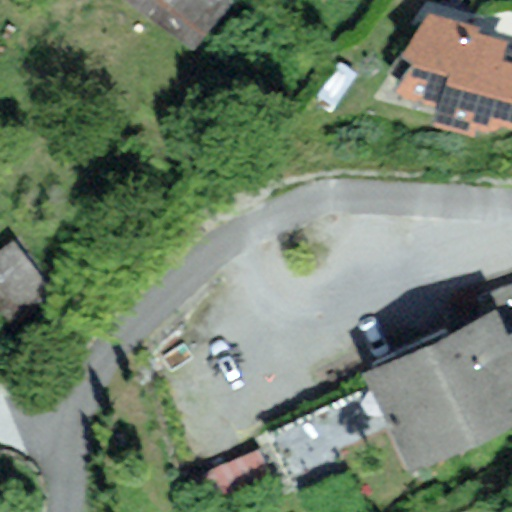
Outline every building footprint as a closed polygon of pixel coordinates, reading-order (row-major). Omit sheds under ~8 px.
[(227,0),(136,0),(196,43),(227,0)] [(472,122),(493,128),(495,122),(511,124),(511,63),(499,62),(505,45),(479,36),(481,31),(431,14),(411,60),(420,62),(402,91),(450,106),(444,121),(469,129),(472,122)] [(49,292),(13,247),(0,256),(0,298),(16,318),(49,292)] [(511,340),(505,344),(493,318),(376,374),(417,459),(511,413),(511,340)] [(297,468),(374,431),(349,381),(273,418),(297,468)]
